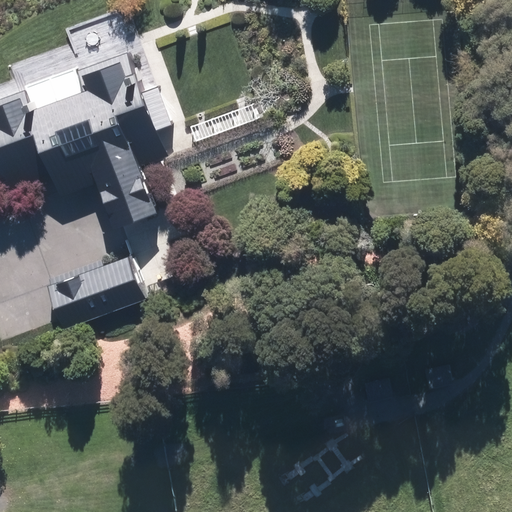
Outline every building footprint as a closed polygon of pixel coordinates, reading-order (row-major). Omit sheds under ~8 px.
[(9,139),(19,185),(61,168),(69,190),(106,177),(123,223),(167,207),(152,160),(179,150),(162,95),(155,80),(146,77),(145,74),(148,73),(145,66),(142,67),(134,47),(85,65),(92,85),(39,104),(33,85),(0,95),(0,135),(5,134),(9,139)] [(266,96),(192,123),(199,140),(273,113),(266,96)] [(66,301),(71,324),(154,294),(138,250),(55,280),(66,301)] [(451,361),(426,369),(433,389),(458,381),(451,361)] [(390,375),(365,381),(370,401),(395,395),(390,375)]
